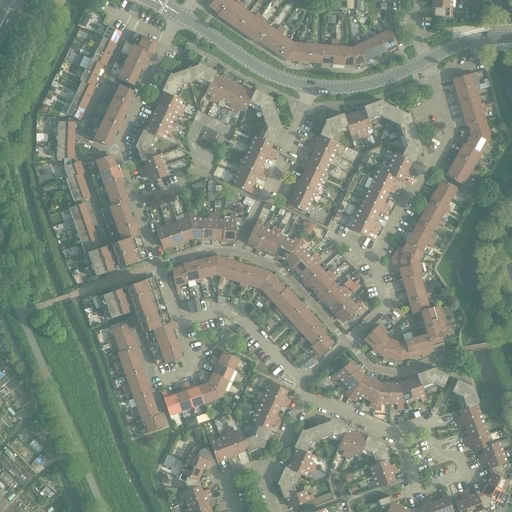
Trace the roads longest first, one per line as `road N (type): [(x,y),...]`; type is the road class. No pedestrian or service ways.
road 1 (unclassified): [(179,327),(118,149),(164,41)]
road 2 (residential): [(373,260),(447,136),(427,60)]
road 3 (unclassified): [(397,434),(419,492),(466,474),(458,453),(438,460),(425,424)]
road 4 (residential): [(296,379),(385,304),(373,260)]
road 5 (unclassified): [(179,16),(255,67),(316,89)]
road 6 (residential): [(296,379),(235,312),(179,327)]
